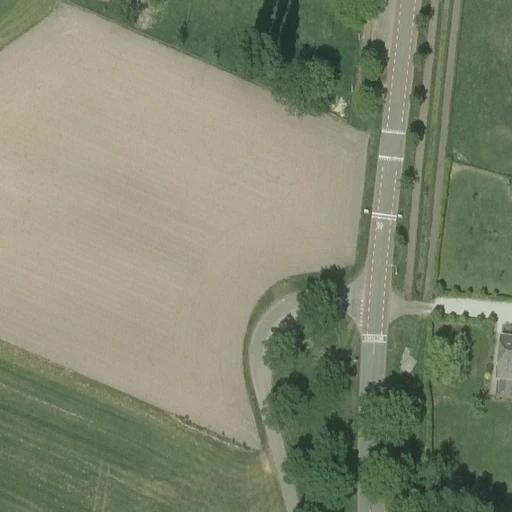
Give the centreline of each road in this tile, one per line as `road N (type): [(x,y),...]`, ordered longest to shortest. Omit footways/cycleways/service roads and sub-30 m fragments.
road 1 (tertiary): [(376,304),(408,0)]
road 2 (unclassified): [(376,304),(299,305),(265,333),(263,399),(293,511)]
road 3 (tertiary): [(370,511),(376,304)]
